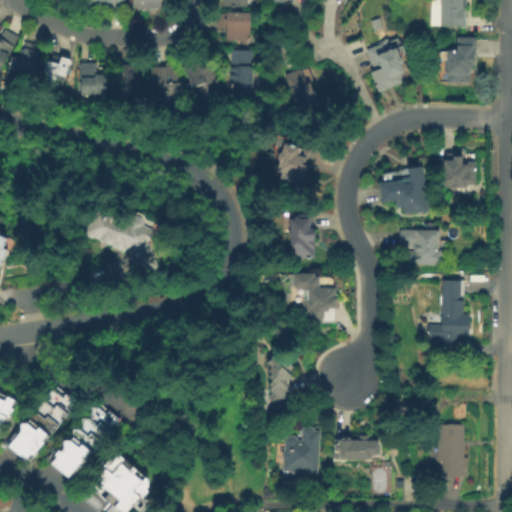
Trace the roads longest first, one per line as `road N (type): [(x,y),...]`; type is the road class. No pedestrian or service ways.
road 1 (residential): [(0,120),(182,168),(216,194),(230,247),(209,290),(190,303),(0,336)]
road 2 (residential): [(507,0),(504,511)]
road 3 (residential): [(383,131),(361,154),(348,202),(371,280),(371,349),(352,378)]
road 4 (residential): [(7,0),(88,37),(163,38),(186,24),(189,0)]
road 5 (residential): [(507,119),(420,118),(383,131)]
